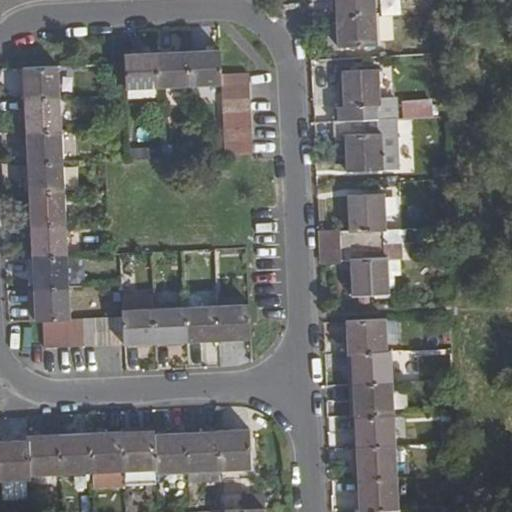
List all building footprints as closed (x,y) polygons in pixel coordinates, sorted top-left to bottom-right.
[(337,0),(338,15),(376,13),(375,0),(337,0)] [(376,13),(338,15),(340,48),(377,46),(376,13)] [(221,51),(188,52),(190,87),(222,85),(222,75),(221,51)] [(190,87),(188,52),(157,54),(159,88),(190,87)] [(133,90),(159,88),(157,54),(126,56),(127,90),(133,90)] [(61,100),(59,68),(24,70),(25,101),(61,100)] [(333,123),(395,120),(395,107),(381,106),(380,71),(343,72),(345,108),(333,108),(333,123)] [(222,85),(223,88),(248,88),(247,74),(222,75),(222,85)] [(159,88),(133,90),(133,103),(159,102),(159,88)] [(223,88),(223,101),(249,100),(248,88),(223,88)] [(432,98),(400,99),(401,118),(432,117),(432,98)] [(61,100),(25,101),(27,134),(62,132),(61,100)] [(223,101),(224,114),(249,114),(249,100),(223,101)] [(224,114),(224,127),(250,127),(249,114),(224,114)] [(395,120),(333,123),(333,138),(346,138),(348,173),(385,172),(383,135),(396,136),(395,120)] [(250,127),(224,127),(225,140),(250,140),(250,127)] [(27,134),(28,165),(64,163),(62,132),(27,134)] [(250,140),(225,140),(226,156),(251,155),(250,140)] [(28,165),(30,196),(65,194),(64,163),(28,165)] [(30,196),(31,228),(66,226),(65,194),(30,196)] [(351,233),(338,234),(339,247),(385,245),(385,232),(388,232),(386,196),(350,198),(351,233)] [(31,228),(32,259),(68,257),(66,226),(31,228)] [(338,234),(320,235),(321,248),(339,247),(338,234)] [(408,244),(385,245),(385,259),(389,259),(390,278),(398,279),(398,257),(408,257),(408,244)] [(391,295),(390,278),(389,259),(385,259),(385,245),(339,247),(339,263),(353,262),(354,297),(391,295)] [(339,247),(321,248),(321,263),(339,263),(339,247)] [(32,259),(34,291),(69,289),(68,257),(32,259)] [(35,322),(44,322),(58,321),(71,320),(69,289),(34,291),(35,322)] [(218,306),(220,342),(252,341),(250,305),(218,306)] [(218,306),(187,308),(188,344),(220,342),(218,306)] [(187,308),(155,309),(157,345),(188,344),(187,308)] [(122,311),(123,318),(124,347),(157,345),(155,309),(122,311)] [(112,348),(111,318),(98,319),(99,348),(112,348)] [(123,318),(111,318),(112,348),(124,347),(123,318)] [(99,348),(98,319),(85,320),(86,349),(99,348)] [(72,350),(71,320),(58,321),(59,350),(72,350)] [(85,320),(71,320),(72,350),(86,349),(85,320)] [(59,350),(58,321),(44,322),(45,351),(59,350)] [(350,354),(354,354),(387,352),(386,321),(349,322),(350,354)] [(405,383),(404,351),(393,352),(394,384),(405,383)] [(355,386),(394,384),(393,352),(387,352),(354,354),(355,386)] [(405,383),(394,384),(395,415),(407,414),(405,383)] [(355,386),(356,417),(395,415),(394,384),(355,386)] [(395,415),(356,417),(357,448),(396,446),(395,415)] [(123,433),(125,473),(157,471),(156,435),(156,431),(123,433)] [(250,431),(218,432),(219,472),(220,482),(252,480),(250,431)] [(187,434),(189,474),(219,472),(218,432),(187,434)] [(123,433),(92,434),(94,474),(125,473),(123,433)] [(92,434),(61,436),(62,476),(94,474),(92,434)] [(187,434),(156,435),(157,471),(158,475),(189,474),(187,434)] [(29,441),(31,477),(62,476),(61,436),(29,437),(29,441)] [(0,483),(31,482),(31,477),(29,441),(0,441),(0,483)] [(396,446),(357,448),(359,481),(398,479),(396,446)] [(398,479),(359,481),(360,511),(376,511),(395,511),(399,510),(398,479)] [(0,483),(0,497),(0,502),(32,501),(31,482),(0,483)] [(253,506),(275,506),(275,495),(253,496),(253,506)]
